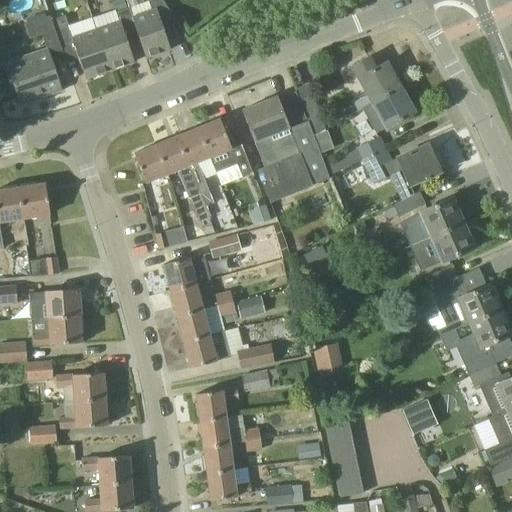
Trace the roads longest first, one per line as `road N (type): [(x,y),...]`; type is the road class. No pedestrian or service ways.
road 1 (residential): [(175,511),(148,356),(78,130)]
road 2 (tertiary): [(78,130),(290,44)]
road 3 (residential): [(511,187),(419,0)]
road 4 (tertiary): [(290,44),(416,0)]
